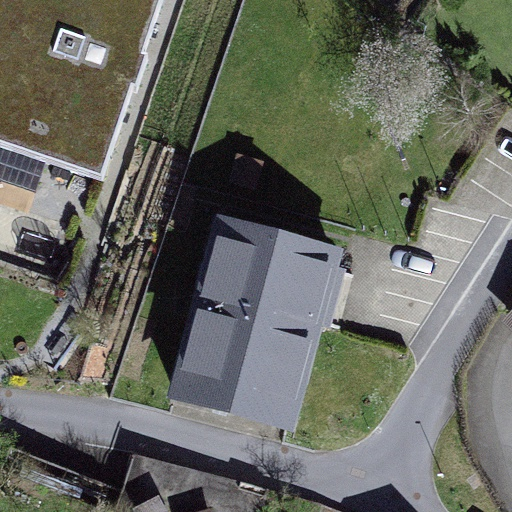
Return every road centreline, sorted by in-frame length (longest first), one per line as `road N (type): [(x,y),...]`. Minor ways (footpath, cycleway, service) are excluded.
road 1 (residential): [(0,406),(229,450),(372,491)]
road 2 (residential): [(372,491),(433,376),(511,255)]
